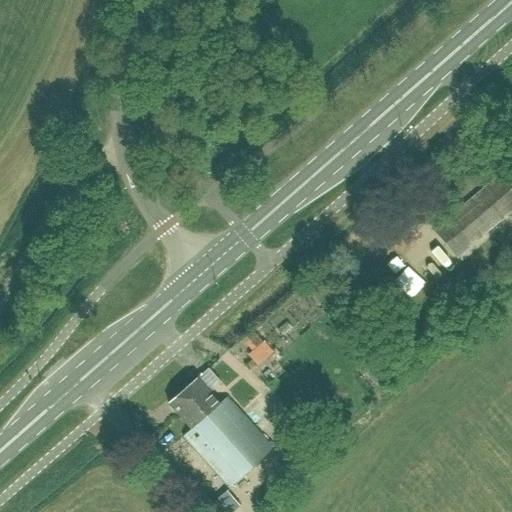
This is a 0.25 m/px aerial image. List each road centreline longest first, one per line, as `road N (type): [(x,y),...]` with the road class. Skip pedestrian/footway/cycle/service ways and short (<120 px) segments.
road 1 (primary): [(205,277),(511,6)]
road 2 (unclassified): [(205,277),(165,228),(126,156),(121,95),(146,0)]
road 3 (primary): [(0,453),(205,277)]
road 4 (track): [(196,511),(79,388)]
